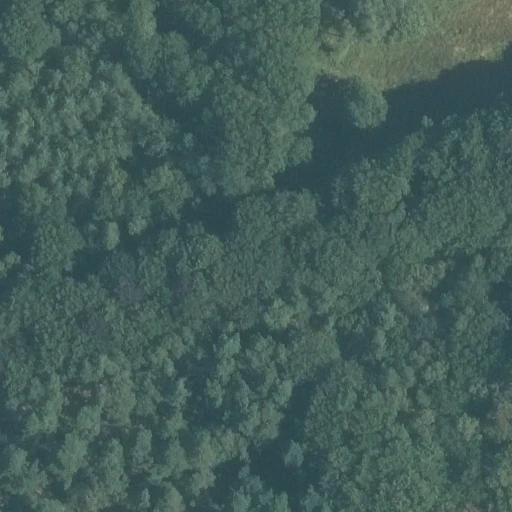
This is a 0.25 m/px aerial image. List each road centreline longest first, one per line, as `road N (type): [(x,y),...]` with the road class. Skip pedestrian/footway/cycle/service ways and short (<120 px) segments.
road 1 (track): [(0,365),(511,179)]
road 2 (track): [(511,394),(453,511)]
